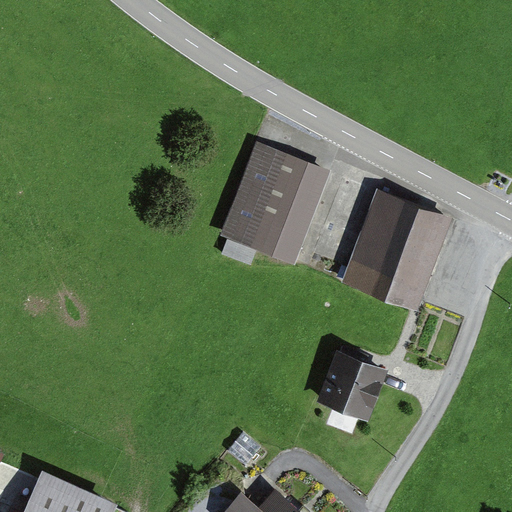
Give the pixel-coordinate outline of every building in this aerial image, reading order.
[(295,265),(333,173),(261,144),(223,236),(295,265)] [(419,313),(454,221),(380,193),(345,285),(419,313)] [(360,438),(384,373),(338,356),(320,405),(334,410),(328,426),(360,438)] [(108,511),(117,495),(49,462),(24,511),(108,511)] [(312,511),(278,483),(261,503),(239,484),(214,511),(312,511)]
